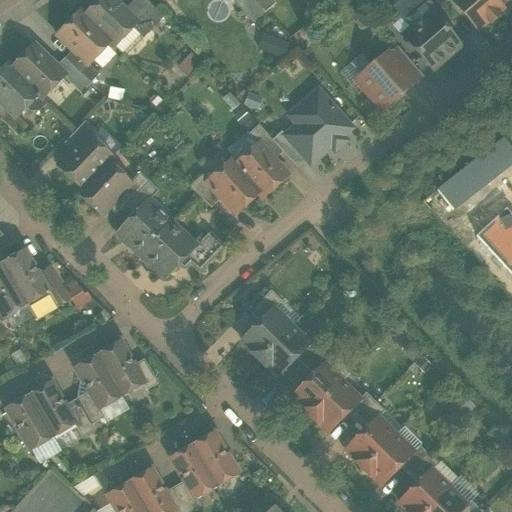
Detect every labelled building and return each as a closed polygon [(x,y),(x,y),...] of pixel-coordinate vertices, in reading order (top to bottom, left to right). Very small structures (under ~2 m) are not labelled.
[(125,12),(112,0),(99,0),(83,17),(111,43),(115,47),(137,24),(125,12)] [(163,19),(145,0),(136,0),(125,12),(137,24),(148,34),(163,19)] [(253,0),(231,0),(253,25),(265,14),(253,0)] [(276,5),(272,0),(253,0),(265,14),(276,5)] [(444,10),(435,0),(417,0),(421,4),(422,3),(435,18),(444,10)] [(451,0),(478,31),(489,22),(491,24),(499,17),(497,14),(503,10),(494,0),(451,0)] [(510,0),(494,0),(501,8),(510,0)] [(435,18),(422,3),(421,4),(403,19),(411,29),(403,35),(405,38),(405,41),(412,50),(415,50),(433,70),(460,47),(435,18)] [(351,20),(359,28),(370,17),(362,9),(351,20)] [(83,17),(79,13),(57,36),(72,51),(89,66),(99,75),(100,77),(113,64),(102,53),(111,43),(83,17)] [(281,58),(286,43),(264,36),(259,50),(281,58)] [(56,68),(33,46),(11,69),(43,100),(64,78),(65,77),(56,68)] [(423,77),(399,50),(390,58),(387,55),(386,56),(412,86),(423,77)] [(89,66),(72,51),(64,59),(90,84),(99,75),(89,66)] [(412,86),(386,56),(359,79),(364,85),(361,88),(372,100),(376,96),(385,107),(400,95),(398,93),(409,84),(411,87),(412,86)] [(90,84),(64,59),(56,68),(65,77),(64,78),(81,94),(90,84)] [(11,69),(7,65),(0,72),(0,103),(17,119),(17,118),(26,108),(31,113),(39,112),(47,105),(42,100),(43,100),(11,69)] [(351,130),(317,92),(299,108),(307,117),(285,137),(284,137),(291,145),(310,166),(351,130)] [(17,119),(0,103),(0,119),(18,137),(27,127),(17,118),(17,119)] [(84,123),(65,144),(73,152),(89,136),(90,137),(94,132),(84,123)] [(272,141),(259,126),(249,135),(258,145),(258,144),(273,161),(283,153),(272,141)] [(281,133),(272,141),(283,153),(291,145),(284,137),(285,137),(281,133)] [(90,137),(89,136),(73,152),(58,168),(82,190),(108,162),(112,158),(90,137)] [(511,151),(503,140),(437,192),(452,211),(511,163),(511,151)] [(258,145),(235,165),(231,161),(230,161),(264,199),(288,177),(273,161),(258,144),(258,145)] [(264,199),(230,161),(207,182),(221,199),(236,215),(259,195),(263,199),(264,199)] [(130,184),(108,162),(82,190),(77,194),(101,216),(115,201),(131,184),(130,184)] [(139,174),(130,184),(131,184),(115,201),(124,209),(149,183),(139,174)] [(207,182),(202,176),(189,188),(211,209),(221,199),(207,182)] [(149,183),(124,209),(133,217),(146,203),(147,204),(158,192),(149,183)] [(147,204),(146,203),(133,217),(118,233),(141,255),(170,225),(147,204)] [(511,216),(506,210),(476,237),(511,276),(511,216)] [(170,225),(141,255),(166,279),(186,259),(195,249),(170,225)] [(208,235),(195,249),(186,259),(199,271),(221,248),(208,235)] [(38,275),(24,252),(2,265),(26,306),(35,321),(56,308),(48,294),(48,293),(38,275)] [(26,306),(2,265),(0,265),(0,313),(4,319),(26,306)] [(68,301),(49,268),(38,275),(48,293),(48,294),(56,308),(68,301)] [(271,292),(250,313),(260,323),(273,310),(274,310),(282,302),(271,292)] [(274,310),(273,310),(260,323),(241,342),(250,350),(248,352),(258,361),(291,328),(274,310)] [(291,328),(258,361),(267,371),(269,369),(277,378),(296,359),(309,346),(309,345),(291,328)] [(309,346),(296,359),(305,367),(324,348),(315,339),(309,345),(309,346)] [(134,367),(120,343),(97,357),(122,398),(143,385),(144,385),(134,367)] [(324,348),(305,367),(313,376),(323,366),(324,366),(333,357),(324,348)] [(122,398),(97,357),(75,370),(89,393),(99,411),(100,411),(122,398)] [(158,385),(144,360),(134,367),(144,385),(143,385),(147,391),(158,385)] [(313,376),(292,398),(300,406),(299,408),(308,417),(341,384),(324,366),(323,366),(313,376)] [(65,407),(51,384),(29,397),(53,438),(75,426),(75,425),(65,407)] [(341,384),(308,417),(318,427),(319,425),(328,434),(347,415),(360,401),(359,401),(341,384)] [(99,411),(89,393),(77,400),(92,426),(105,418),(100,411),(99,411)] [(366,394),(359,401),(360,401),(347,415),(355,423),(375,403),(366,394)] [(53,438),(29,397),(6,410),(31,451),(53,438)] [(92,426),(77,400),(65,407),(75,425),(75,426),(82,438),(95,431),(92,426)] [(375,403),(355,423),(364,432),(377,418),(378,419),(384,412),(375,403)] [(364,432),(345,450),(354,459),(353,461),(362,470),(395,436),(378,419),(377,418),(364,432)] [(213,435),(192,447),(216,488),(237,476),(213,435)] [(395,436),(362,470),(372,479),(373,478),(382,487),(400,468),(413,455),(413,454),(395,436)] [(216,488),(192,447),(171,459),(185,482),(196,500),(216,488)] [(419,447),(413,454),(413,455),(400,468),(409,476),(428,456),(419,447)] [(428,456),(409,476),(417,485),(430,471),(431,472),(438,465),(428,456)] [(174,511),(164,494),(151,471),(129,483),(145,511),(174,511)] [(417,485),(399,503),(407,511),(426,511),(449,489),(431,472),(430,471),(417,485)] [(196,500),(185,482),(175,488),(188,511),(192,511),(201,507),(196,500)] [(145,511),(129,483),(108,496),(117,511),(145,511)] [(188,511),(175,488),(164,494),(174,511),(188,511)] [(449,489),(426,511),(462,511),(467,507),(466,507),(449,489)] [(467,507),(462,511),(479,511),(480,511),(470,502),(466,507),(467,507)]
